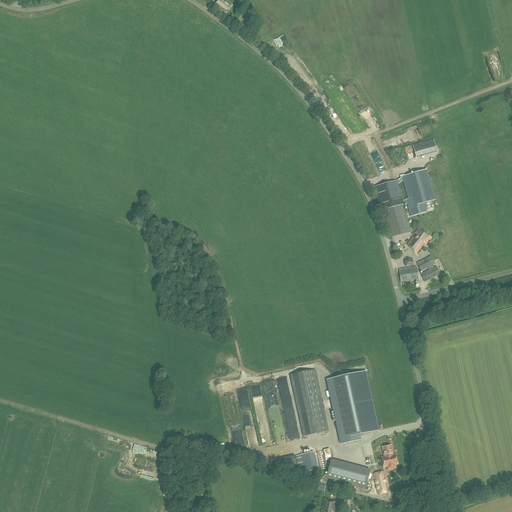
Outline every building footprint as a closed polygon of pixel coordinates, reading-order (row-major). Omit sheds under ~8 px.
[(226,12),(232,5),(225,0),(218,0),(215,4),(226,12)] [(414,143),(418,157),(439,152),(435,137),(414,143)] [(408,157),(408,155),(407,154),(407,152),(406,151),(404,150),(403,149),(402,149),(400,148),(398,149),(397,149),(395,150),(394,151),(393,152),(392,153),(392,155),(391,156),(392,158),(392,159),(393,161),(394,162),(395,163),(396,164),(397,164),(399,165),(401,165),(402,164),(404,164),(405,163),(406,161),(407,160),(408,158),(408,157)] [(378,149),(372,152),(377,163),(384,160),(378,149)] [(424,171),(402,177),(408,199),(403,201),(404,204),(404,205),(407,204),(411,217),(426,212),(424,203),(433,201),(424,171)] [(397,181),(375,187),(382,211),(404,204),(403,201),(397,181)] [(404,204),(382,211),(389,238),(411,231),(404,205),(404,204)] [(419,228),(415,233),(416,234),(407,245),(417,253),(425,243),(426,243),(431,237),(419,228)] [(440,274),(436,266),(421,274),(425,281),(440,274)] [(417,267),(399,269),(401,283),(419,280),(417,267)] [(315,370),(296,374),(309,435),(328,431),(315,370)] [(366,372),(327,380),(341,444),(360,440),(359,434),(378,430),(366,372)] [(309,435),(296,374),(290,375),(303,436),(309,435)] [(381,457),(383,468),(387,468),(387,471),(397,469),(396,466),(398,465),(396,454),(394,454),(392,445),(381,447),(383,456),(381,457)] [(313,452),(295,456),(298,466),(299,474),(317,470),(313,452)] [(370,470),(355,466),(350,485),(365,488),(370,470)] [(378,494),(389,492),(383,467),(372,469),(378,494)] [(351,507),(352,502),(353,498),(344,496),(343,502),(342,505),(351,507)] [(334,511),(337,501),(324,498),(320,511),(334,511)]
